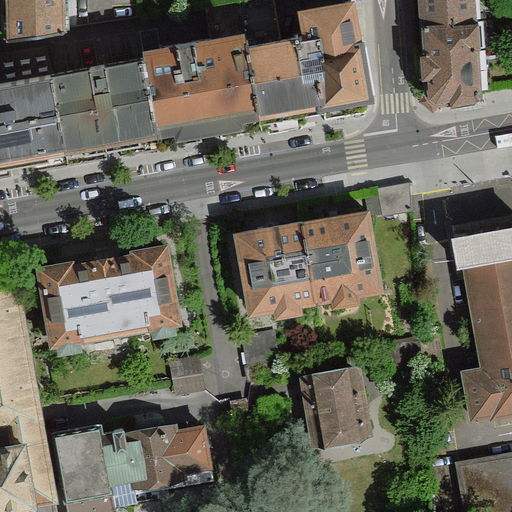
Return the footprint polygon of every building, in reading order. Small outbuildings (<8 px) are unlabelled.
[(68,27),(67,0),(5,0),(7,37),(68,27)] [(206,6),(212,38),(213,45),(247,40),(241,0),(206,6)] [(274,0),(243,0),(241,0),(247,40),(248,45),(282,39),(274,0)] [(423,0),(426,29),(475,25),(473,0),(423,0)] [(282,39),(248,45),(258,103),(324,91),(368,84),(361,42),(359,42),(353,3),(306,11),(310,34),(282,39)] [(426,29),(429,70),(478,67),(475,25),(426,29)] [(162,55),(146,58),(156,122),(177,118),(179,128),(200,124),(218,121),(242,116),(241,106),(258,103),(248,45),(247,40),(213,45),(212,38),(161,48),(162,55)] [(0,83),(53,74),(48,45),(0,53),(0,83)] [(146,58),(53,74),(65,139),(84,135),(137,125),(156,122),(146,58)] [(478,67),(429,70),(431,97),(439,101),(480,94),(480,89),(478,67)] [(53,74),(0,83),(0,150),(46,142),(65,139),(53,74)] [(369,90),(368,84),(324,91),(327,107),(329,118),(366,112),(369,108),(367,93),(369,90)] [(327,107),(324,91),(258,103),(261,118),(306,111),(327,107)] [(242,116),(218,121),(221,137),(263,130),(261,118),(258,103),(241,106),(242,116)] [(306,111),(261,118),(263,130),(308,123),(306,111)] [(203,141),(200,124),(179,128),(177,118),(156,122),(161,148),(203,141)] [(161,148),(156,122),(137,125),(140,141),(120,144),(122,155),(161,148)] [(137,125),(84,135),(87,150),(107,147),(120,144),(140,141),(137,125)] [(108,158),(107,147),(87,150),(84,135),(65,139),(69,165),(108,158)] [(69,165),(65,139),(46,142),(49,157),(26,161),(28,172),(69,165)] [(46,142),(0,150),(0,165),(11,164),(26,161),(49,157),(46,142)] [(0,177),(12,175),(11,164),(0,165),(0,177)] [(410,183),(379,188),(384,215),(412,211),(410,183)] [(303,222),(316,298),(380,288),(367,210),(303,222)] [(511,215),(459,225),(466,260),(511,251),(511,215)] [(303,222),(238,232),(252,309),(316,298),(303,222)] [(72,263),(43,268),(55,340),(60,340),(61,350),(64,352),(80,349),(82,346),(80,336),(84,335),(84,332),(149,320),(150,324),(154,323),(156,333),(158,335),(174,332),(176,329),(174,320),(179,319),(166,247),(137,252),(137,255),(73,266),(72,263)] [(511,251),(466,260),(484,366),(465,370),(473,417),(493,413),(494,415),(511,411),(511,251)] [(0,509),(55,499),(38,402),(16,273),(0,275),(0,509)] [(275,328),(243,333),(248,363),(281,358),(275,328)] [(422,375),(419,335),(385,341),(390,380),(422,375)] [(175,377),(201,372),(198,357),(172,361),(175,377)] [(281,358),(248,363),(251,379),(283,374),(281,358)] [(356,371),(309,379),(318,437),(365,429),(356,371)] [(204,388),(201,372),(175,377),(177,392),(204,388)] [(257,456),(248,402),(231,405),(240,459),(257,456)] [(102,422),(54,431),(68,511),(117,511),(116,506),(160,498),(158,488),(213,478),(204,425),(177,430),(175,426),(126,436),(124,428),(103,432),(102,422)] [(511,454),(460,463),(469,511),(501,511),(511,510),(511,454)]
